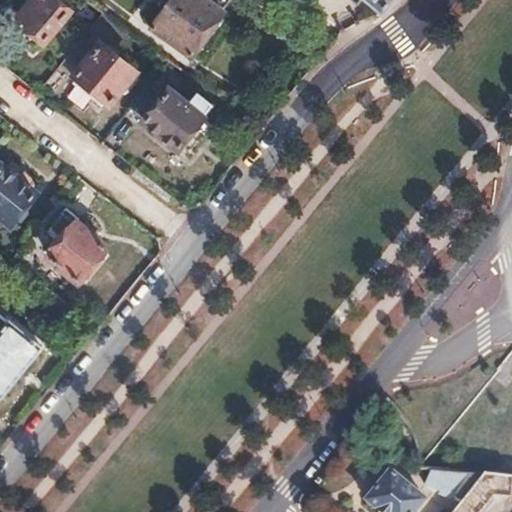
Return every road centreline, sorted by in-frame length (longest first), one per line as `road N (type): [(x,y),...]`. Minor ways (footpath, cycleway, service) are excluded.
road 1 (residential): [(268,510),(499,224),(511,195)]
road 2 (residential): [(443,0),(308,104),(196,239)]
road 3 (residential): [(196,239),(0,477)]
road 4 (residential): [(196,239),(0,90)]
